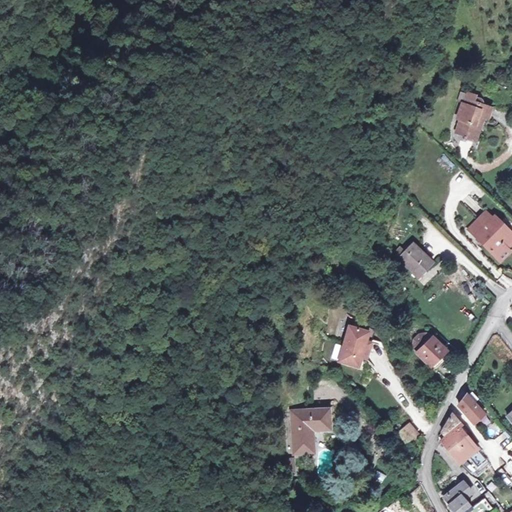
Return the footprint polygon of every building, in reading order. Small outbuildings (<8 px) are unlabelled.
[(477,97),(470,94),(466,105),(462,104),(457,120),(461,121),(456,133),(463,135),(468,132),(478,135),(484,117),(488,118),(491,108),(482,105),(482,103),(482,101),(481,100),(480,99),(479,98),(477,98),(477,97)] [(476,140),(478,135),(468,132),(463,135),(476,140)] [(485,212),(467,229),(490,252),(499,243),(510,253),(511,252),(508,250),(511,245),(511,233),(508,236),(492,219),(485,212)] [(495,216),(492,219),(508,236),(511,233),(495,216)] [(501,262),(510,253),(499,243),(490,252),(501,262)] [(433,263),(413,244),(399,259),(419,279),(433,263)] [(365,334),(345,328),(341,345),(366,353),(368,346),(363,344),(365,334)] [(398,332),(389,338),(395,349),(405,344),(398,332)] [(429,340),(425,335),(417,343),(422,348),(416,354),(430,368),(447,351),(433,337),(429,340)] [(417,343),(411,348),(416,354),(422,348),(417,343)] [(366,353),(341,345),(335,364),(355,370),(358,360),(363,362),(366,353)] [(468,396),(459,407),(474,424),(484,414),(468,396)] [(329,409),(291,411),(293,454),(314,453),(312,431),(312,426),(329,425),(329,409)] [(463,427),(452,415),(442,432),(439,439),(442,442),(459,429),(459,430),(463,427)] [(410,422),(395,433),(405,445),(419,434),(410,422)] [(470,442),(459,430),(459,429),(442,442),(452,455),(470,442)] [(486,461),(470,442),(452,455),(459,464),(468,457),(477,468),(486,461)] [(294,460),(286,460),(287,473),(294,472),(294,460)] [(464,482),(445,498),(451,505),(450,506),(454,511),(468,511),(473,508),(466,500),(473,493),(464,482)] [(489,492),(482,497),(492,510),(498,505),(489,492)]
